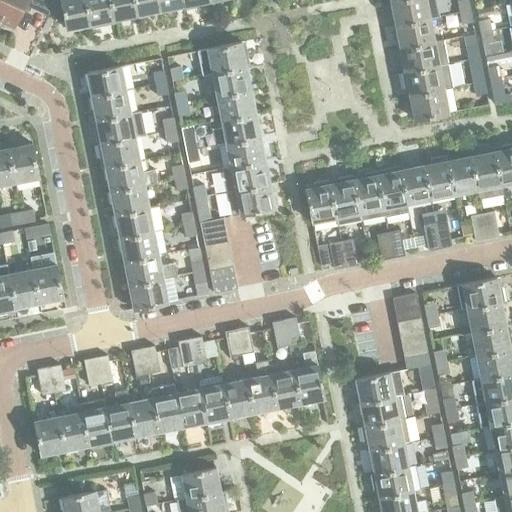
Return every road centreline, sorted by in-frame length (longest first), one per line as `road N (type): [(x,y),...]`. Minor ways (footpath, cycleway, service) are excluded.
road 1 (residential): [(103,332),(511,247)]
road 2 (residential): [(103,332),(65,118),(32,83),(0,68)]
road 3 (residential): [(23,511),(0,387)]
